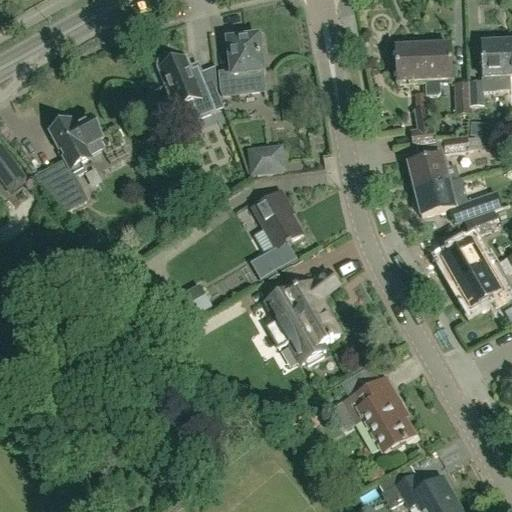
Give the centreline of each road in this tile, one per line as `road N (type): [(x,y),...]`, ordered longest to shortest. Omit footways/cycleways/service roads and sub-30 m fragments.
road 1 (residential): [(446,387),(357,212),(317,0)]
road 2 (tertiary): [(0,69),(129,0)]
road 3 (residential): [(511,500),(446,387)]
